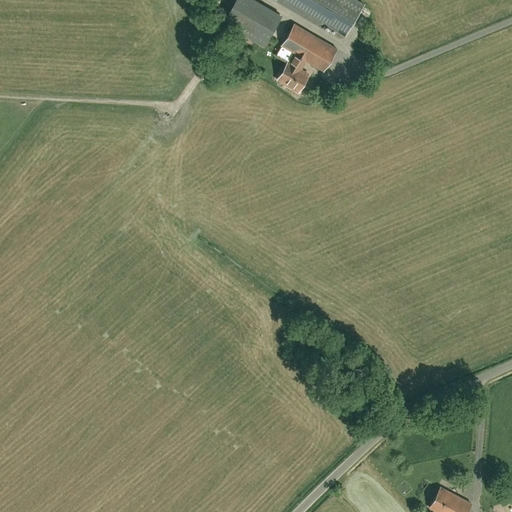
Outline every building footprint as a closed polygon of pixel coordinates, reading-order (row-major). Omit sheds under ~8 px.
[(248,0),(235,0),(223,22),(263,46),(279,18),(248,0)] [(275,0),(318,25),(320,21),(345,35),(363,4),(355,0),(275,0)] [(336,48),(294,24),(281,46),(294,54),(304,60),(323,71),(336,48)] [(304,60),(294,54),(289,63),(287,62),(277,79),(299,92),(308,75),(299,69),(300,67),(304,60)] [(466,511),(471,503),(440,487),(429,507),(438,511),(466,511)]
